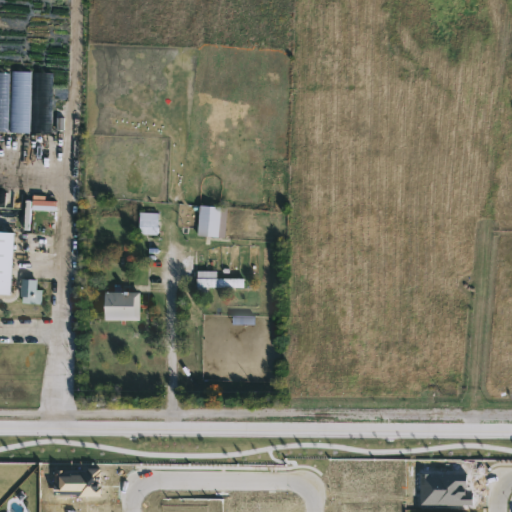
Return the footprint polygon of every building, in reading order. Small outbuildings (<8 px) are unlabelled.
[(224,236),(196,235),(198,204),(226,206),(224,236)] [(157,234),(138,234),(138,211),(157,211),(157,234)] [(0,292),(0,229),(12,230),(9,293),(0,292)] [(216,270),(216,277),(242,277),(242,287),(195,287),(195,270),(216,270)] [(139,320),(102,320),(102,291),(139,291),(139,320)]
